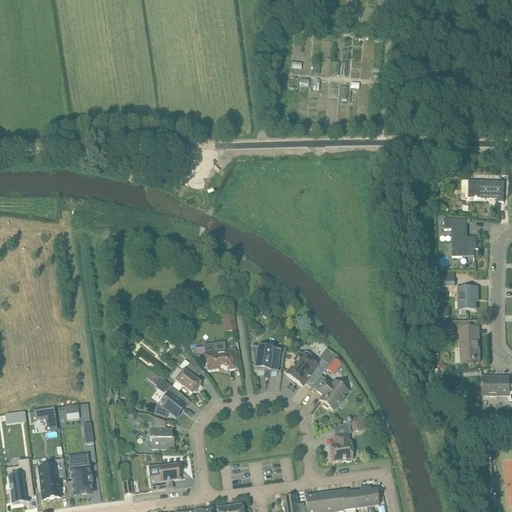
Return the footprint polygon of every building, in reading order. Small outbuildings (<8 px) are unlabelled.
[(497,197),(496,203),(503,204),(504,183),(469,182),(468,199),(475,200),(477,200),(478,198),(481,198),(481,197),(497,197)] [(452,258),(464,258),(474,258),(474,250),(476,250),(476,238),(464,238),(463,221),(444,219),(444,231),(452,231),(452,258)] [(455,287),(455,275),(439,275),(439,288),(455,287)] [(460,311),(465,311),(475,311),(475,298),(477,298),(477,289),(459,289),(460,311)] [(224,329),(236,327),(234,316),(222,317),(224,329)] [(454,336),(461,336),(461,344),(462,344),(462,362),(473,361),(473,362),(475,362),(475,361),(479,361),(479,353),(478,353),(477,344),(479,344),(478,335),(474,335),(474,323),(454,324),(454,336)] [(177,344),(172,337),(168,340),(172,347),(177,344)] [(281,351),(258,348),(252,348),(255,368),(255,370),(264,371),(263,379),(269,380),(270,372),(278,373),(281,351)] [(234,351),(224,352),(204,355),(205,365),(207,365),(208,372),(219,371),(218,368),(223,367),(224,369),(225,370),(227,369),(227,370),(227,371),(236,370),(234,351)] [(318,380),(324,372),(325,370),(329,366),(321,361),(316,368),(310,362),(311,361),(311,359),(310,357),(307,354),(305,354),(303,355),(301,356),(299,355),(294,362),(296,363),(293,368),(287,376),(302,388),(311,375),(318,380)] [(329,366),(325,370),(333,376),(341,365),(339,363),(334,359),(329,366)] [(182,389),(188,394),(188,393),(188,392),(192,395),(196,390),(196,391),(197,391),(201,385),(196,382),(198,380),(196,379),(198,376),(203,373),(197,365),(193,360),(184,372),(175,382),(183,388),(183,389),(182,389)] [(157,386),(162,380),(152,373),(147,379),(157,386)] [(483,379),(483,389),(483,397),(508,397),(508,401),(511,401),(511,384),(509,385),(509,379),(483,379)] [(333,411),(339,403),(348,392),(334,382),(331,385),(325,380),(322,383),(316,391),(323,396),(319,401),(323,404),(323,406),(327,410),(329,409),(333,411)] [(183,397),(175,390),(170,386),(165,393),(168,395),(161,404),(159,403),(155,415),(166,419),(168,413),(175,419),(185,407),(179,402),(183,397)] [(54,409),(32,412),(34,422),(46,420),(47,432),(57,431),(54,409)] [(152,450),(163,450),(173,451),(173,441),(171,441),(172,432),(167,432),(167,431),(166,429),(165,429),(165,423),(152,418),(152,431),(150,431),(150,441),(152,441),(152,450)] [(353,422),(356,431),(364,428),(360,419),(353,422)] [(90,425),(83,426),(85,446),(93,444),(90,425)] [(350,463),(351,460),(352,460),(350,443),(349,443),(348,435),(334,436),(335,445),(331,446),(333,463),(345,461),(346,463),(350,463)] [(55,467),(39,469),(43,501),(60,499),(57,481),(66,479),(63,460),(54,461),(55,467)] [(20,475),(8,477),(10,487),(9,487),(11,505),(23,504),(28,503),(27,497),(32,496),(32,498),(33,498),(28,461),(18,462),(20,475)] [(73,464),(70,465),(70,471),(71,473),(74,497),(92,494),(90,485),(92,484),(90,484),(90,479),(92,479),(92,478),(90,478),(89,473),(89,471),(87,462),(73,464)] [(149,477),(150,483),(151,493),(165,491),(164,483),(179,481),(177,466),(159,468),(160,476),(149,477)] [(131,483),(123,484),(124,496),(132,495),(131,483)] [(369,488),(364,489),(367,509),(378,507),(376,491),(370,492),(369,488)] [(367,509),(364,489),(359,490),(359,494),(353,495),(355,511),(367,509)] [(342,511),(340,492),(328,494),(330,511),(342,511)] [(344,511),(355,511),(353,495),(347,495),(347,492),(340,492),(342,511),(344,511)] [(330,511),(328,494),(317,496),(318,511),(330,511)] [(318,511),(317,496),(305,497),(306,511),(318,511)] [(304,511),(304,510),(303,505),(297,506),(296,499),(282,500),(283,511),(304,511)]
